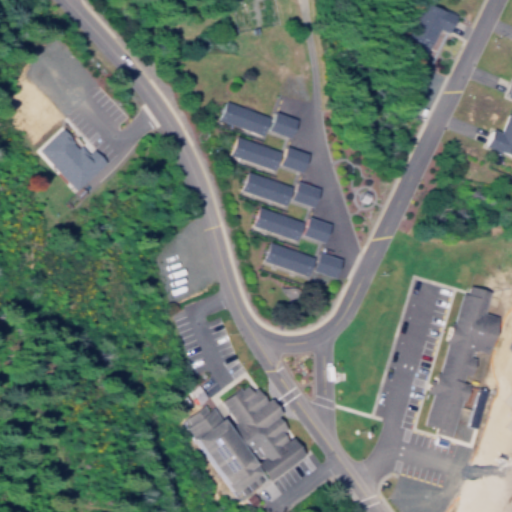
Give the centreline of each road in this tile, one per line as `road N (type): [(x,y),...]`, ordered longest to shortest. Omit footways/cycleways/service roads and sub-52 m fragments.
road 1 (residential): [(380,511),(250,335),(165,116),(68,0)]
road 2 (residential): [(250,335),(296,338),(336,318),(489,0)]
